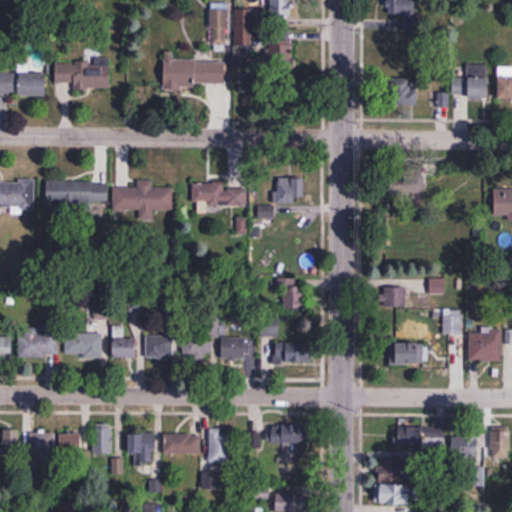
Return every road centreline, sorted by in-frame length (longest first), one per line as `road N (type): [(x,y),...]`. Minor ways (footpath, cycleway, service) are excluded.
road 1 (residential): [(511,138),(0,134)]
road 2 (residential): [(511,398),(0,397)]
road 3 (tertiary): [(342,137),(341,511)]
road 4 (tertiary): [(342,0),(342,137)]
